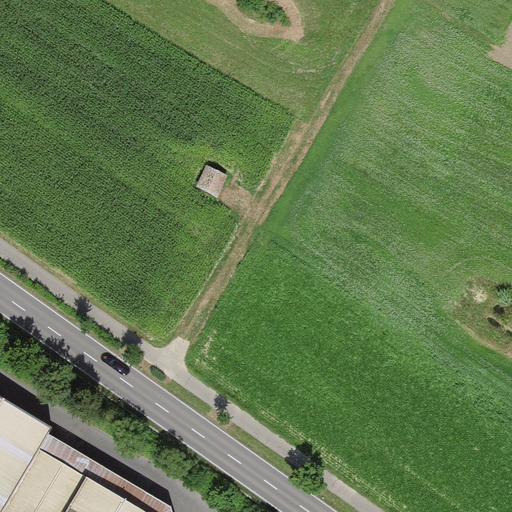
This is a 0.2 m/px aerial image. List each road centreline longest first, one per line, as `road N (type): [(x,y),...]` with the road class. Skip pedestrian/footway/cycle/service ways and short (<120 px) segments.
road 1 (track): [(0,243),(372,511)]
road 2 (primary): [(311,511),(0,291)]
